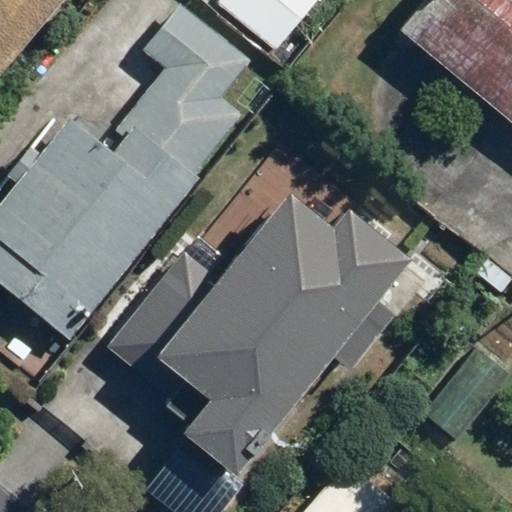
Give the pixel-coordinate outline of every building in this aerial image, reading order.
[(0,0),(0,61),(4,65),(60,0),(0,0)] [(258,54),(185,0),(181,0),(147,47),(170,65),(114,140),(67,106),(0,196),(0,224),(5,228),(0,235),(0,281),(75,337),(246,105),(229,93),(258,54)] [(317,0),(222,0),(279,47),(317,0)] [(511,0),(421,0),(407,18),(511,107),(511,0)] [(425,239),(362,186),(343,207),(305,175),(228,265),(198,240),(111,342),(147,372),(175,339),(225,382),(190,423),(236,462),(425,239)] [(412,511),(415,508),(351,455),(303,511),(412,511)]
